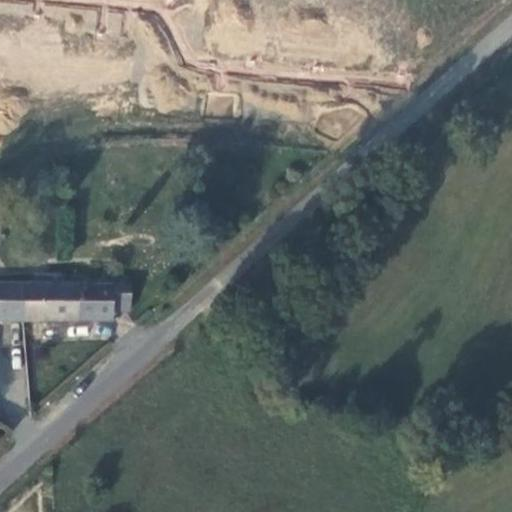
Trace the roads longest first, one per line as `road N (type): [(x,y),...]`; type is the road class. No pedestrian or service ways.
road 1 (tertiary): [(0,475),(439,90)]
road 2 (residential): [(439,90),(182,71),(158,14),(4,0)]
